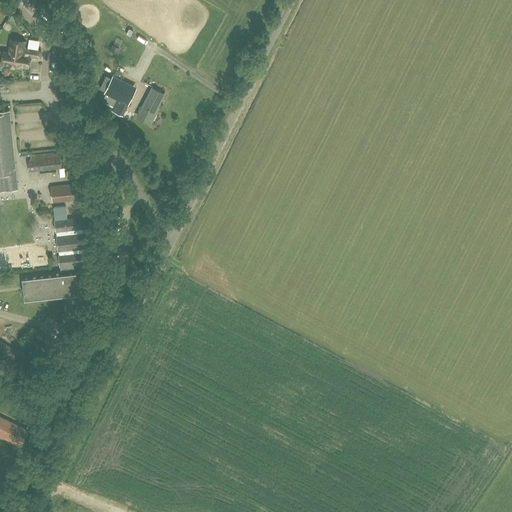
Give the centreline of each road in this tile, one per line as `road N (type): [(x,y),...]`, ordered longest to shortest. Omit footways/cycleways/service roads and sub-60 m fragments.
road 1 (unclassified): [(35,511),(290,0)]
road 2 (unknown): [(0,313),(64,344),(88,342),(137,184)]
road 3 (unknown): [(137,184),(120,155),(67,118),(37,23),(17,0)]
